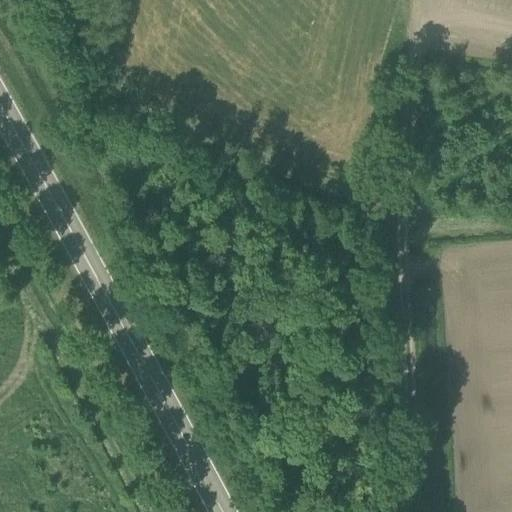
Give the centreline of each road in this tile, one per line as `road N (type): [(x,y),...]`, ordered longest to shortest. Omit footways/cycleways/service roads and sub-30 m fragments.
road 1 (track): [(413,15),(400,225),(414,511)]
road 2 (primary): [(216,511),(0,119)]
road 3 (track): [(401,214),(140,95),(79,0)]
